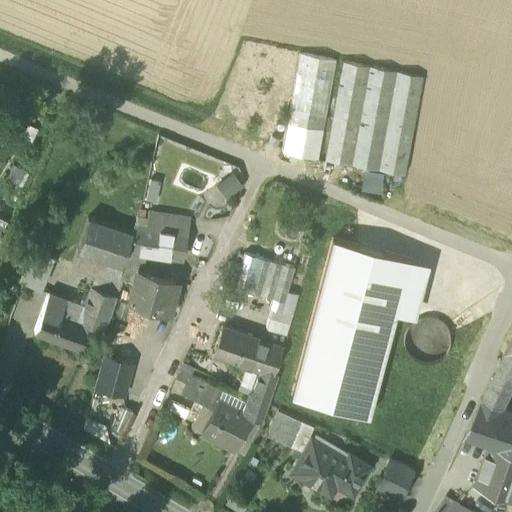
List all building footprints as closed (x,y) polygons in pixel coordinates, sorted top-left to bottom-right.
[(282,151),(319,158),(338,59),(301,52),(282,151)] [(325,159),(407,175),(426,76),(344,60),(325,159)] [(224,193),(242,185),(235,170),(217,178),(224,193)] [(147,195),(156,197),(159,178),(151,177),(147,195)] [(148,226),(186,233),(189,217),(151,211),(148,226)] [(121,261),(125,248),(131,230),(88,215),(72,263),(97,270),(120,278),(121,273),(121,261)] [(133,224),(131,230),(125,248),(180,257),(186,233),(148,226),(133,224)] [(291,392),(368,413),(395,311),(409,257),(332,237),(291,392)] [(20,279),(35,285),(49,252),(33,246),(20,279)] [(279,299),(284,300),(294,266),(244,251),(241,263),(234,285),(234,286),(279,299)] [(428,263),(409,257),(395,311),(414,316),(428,263)] [(224,282),(234,285),(241,263),(230,260),(224,282)] [(126,277),(133,279),(137,267),(139,268),(139,267),(130,264),(126,277)] [(128,298),(166,311),(175,279),(139,268),(137,267),(133,279),(128,298)] [(97,270),(92,284),(115,293),(120,278),(97,270)] [(88,322),(103,328),(115,293),(92,284),(90,289),(86,287),(85,291),(89,292),(84,304),(79,318),(79,319),(88,322)] [(34,330),(79,346),(88,322),(79,319),(79,318),(61,311),(66,297),(48,291),(34,330)] [(84,304),(66,297),(61,311),(79,318),(84,304)] [(269,329),(285,333),(294,303),(284,300),(279,299),(269,329)] [(407,326),(404,334),(403,342),(406,350),(411,356),(417,361),(425,362),(432,362),(439,359),(445,354),(448,348),(450,341),(449,334),(447,327),(442,322),(436,318),(428,316),(420,317),(413,321),(407,326)] [(214,352),(234,359),(243,333),(223,326),(214,352)] [(281,346),(243,333),(234,359),(246,363),(258,367),(272,372),(272,371),(281,346)] [(511,336),(499,363),(511,369),(511,336)] [(99,389),(122,397),(132,366),(109,358),(99,389)] [(237,388),(249,392),(258,367),(246,363),(237,388)] [(511,386),(511,384),(511,369),(499,363),(492,377),(511,386)] [(247,401),(243,411),(252,415),(251,416),(260,420),(267,401),(277,372),(272,371),(272,372),(258,367),(249,392),(247,401)] [(191,374),(187,381),(218,397),(222,390),(191,374)] [(511,409),(502,406),(511,386),(492,377),(482,398),(464,435),(488,443),(511,450),(511,409)] [(212,408),(218,397),(187,381),(181,392),(201,402),(212,408)] [(223,389),(222,390),(218,397),(243,411),(247,401),(223,389)] [(235,448),(251,416),(252,415),(243,411),(218,397),(212,408),(201,431),(234,449),(235,448)] [(189,425),(201,431),(212,408),(201,402),(189,425)] [(268,434),(290,444),(300,420),(278,410),(268,434)] [(243,453),(260,420),(251,416),(235,448),(243,453)] [(313,426),(300,420),(290,444),(302,450),(313,426)] [(293,469),(329,490),(335,480),(351,490),(366,465),(349,454),(346,460),(320,444),(321,440),(314,436),(312,440),(311,439),(293,469)] [(473,485),(511,496),(511,450),(488,443),(473,485)] [(376,487),(401,498),(415,469),(390,458),(376,487)] [(469,511),(470,511),(458,505),(446,497),(438,508),(444,511),(469,511)]
